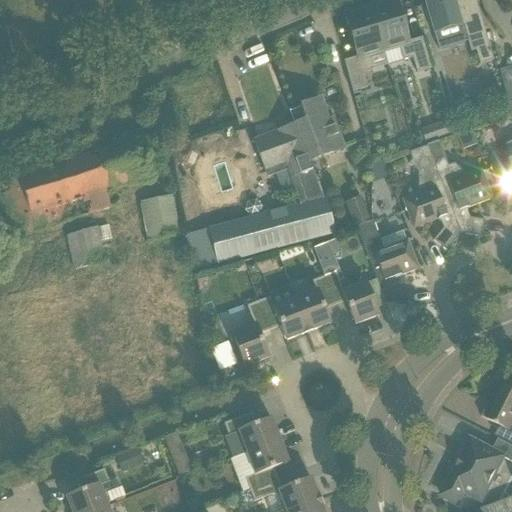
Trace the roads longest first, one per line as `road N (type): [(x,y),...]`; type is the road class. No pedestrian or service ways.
road 1 (unclassified): [(0,129),(311,0)]
road 2 (residential): [(341,411),(327,425),(307,427),(291,416),(285,397),(293,378),(311,369),(331,374),(343,391)]
road 3 (tertiary): [(467,340),(422,354),(371,425)]
road 4 (residential): [(467,340),(452,291),(460,264),(511,246)]
